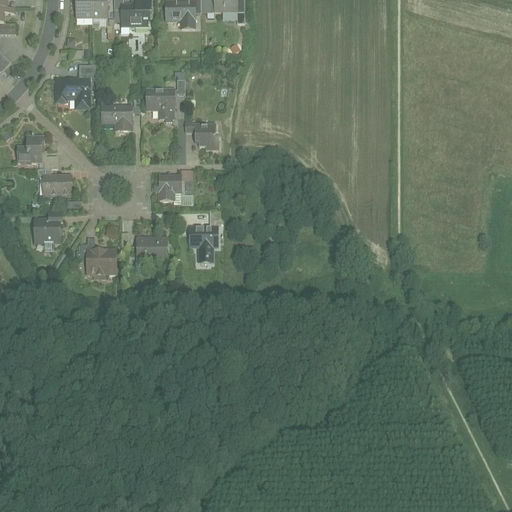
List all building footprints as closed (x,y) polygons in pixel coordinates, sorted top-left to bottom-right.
[(16,0),(0,0),(0,29),(4,29),(4,28),(4,20),(15,19),(15,14),(7,14),(7,4),(17,4),(16,0)] [(106,1),(106,0),(74,0),(75,24),(106,24),(106,21),(106,1)] [(122,9),(119,9),(119,16),(119,29),(127,29),(127,33),(148,33),(148,19),(151,19),(150,0),(134,0),(134,7),(129,7),(129,9),(122,9)] [(213,0),(213,4),(214,19),(236,19),(236,4),(236,0),(213,0)] [(113,2),(113,16),(119,16),(119,9),(122,9),(122,2),(113,2)] [(200,5),(200,19),(214,19),(213,4),(200,5)] [(195,5),(165,5),(165,26),(179,26),(179,35),(195,35),(195,19),(195,5)] [(4,29),(0,29),(0,39),(14,40),(14,28),(4,28),(4,29)] [(0,76),(10,67),(0,57),(0,76)] [(77,70),(77,83),(88,83),(88,85),(91,85),(91,70),(77,70)] [(176,82),(176,85),(182,85),(183,85),(183,77),(173,77),(173,82),(176,82)] [(88,85),(88,83),(77,83),(53,84),(54,108),(65,108),(65,105),(73,105),(73,114),(89,114),(88,85)] [(174,116),(173,93),(145,93),(145,116),(157,116),(157,125),(163,124),(165,127),(170,127),(173,124),(173,116),(174,116)] [(131,136),(130,109),(99,110),(99,130),(112,129),(112,137),(131,136)] [(205,155),(218,155),(218,142),(214,142),(214,128),(191,128),(191,124),(184,124),(184,137),(194,137),(194,148),(198,148),(198,152),(205,151),(205,155)] [(12,140),(8,134),(0,139),(4,145),(12,140)] [(43,150),(43,140),(26,140),(26,151),(16,151),(16,168),(42,168),(42,174),(49,174),(55,174),(55,162),(44,162),(44,157),(42,157),(42,150),(43,150)] [(181,182),(194,182),(193,172),(181,172),(181,182)] [(49,179),(41,179),(40,179),(40,202),(70,202),(70,179),(49,179)] [(180,179),(157,179),(157,189),(152,189),(152,198),(157,198),(157,206),(173,206),(173,198),(180,198),(180,186),(180,179)] [(191,186),(180,186),(180,198),(180,200),(191,200),(191,186)] [(208,216),(208,232),(217,232),(217,234),(223,234),(223,216),(208,216)] [(46,222),(33,222),(33,249),(58,249),(59,240),(61,240),(61,220),(46,219),(46,222)] [(208,232),(188,232),(188,253),(199,253),(199,269),(211,269),(211,253),(217,253),(217,234),(217,232),(208,232)] [(85,253),(93,253),(93,241),(85,241),(85,250),(79,250),(79,263),(86,263),(85,253)] [(166,242),(136,242),(136,269),(167,269),(166,242)] [(93,253),(85,253),(86,263),(86,280),(92,280),(92,284),(104,284),(104,280),(117,280),(117,253),(93,253)]
